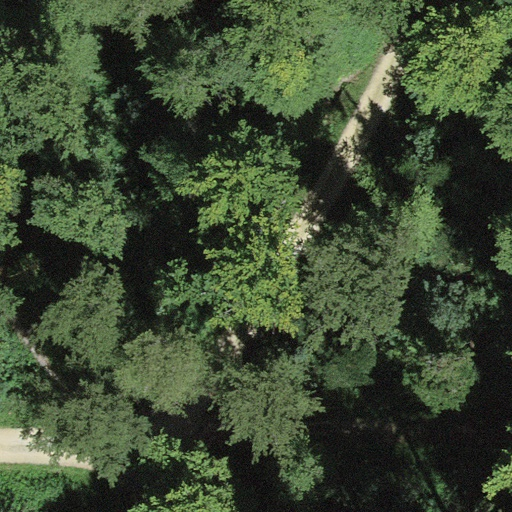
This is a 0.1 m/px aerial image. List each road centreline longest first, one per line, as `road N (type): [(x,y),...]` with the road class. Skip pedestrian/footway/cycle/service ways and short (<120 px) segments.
road 1 (track): [(410,0),(371,95),(167,430)]
road 2 (track): [(511,427),(167,430)]
road 3 (track): [(167,430),(0,429)]
